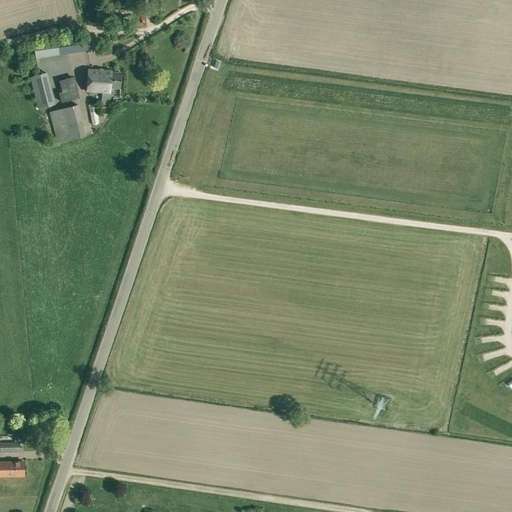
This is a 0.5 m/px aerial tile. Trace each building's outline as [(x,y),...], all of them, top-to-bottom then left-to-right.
[(85,35),(33,42),(35,59),(88,51),(85,35)] [(87,70),(86,92),(110,93),(110,88),(120,89),(120,72),(110,72),(110,71),(87,70)] [(45,74),(30,78),(36,101),(41,100),(44,108),(54,105),(48,82),(47,82),(45,74)] [(73,79),(59,83),(62,93),(59,94),(62,103),(79,98),(73,79)] [(77,104),(49,112),(57,144),(86,136),(77,104)] [(20,442),(0,442),(0,444),(0,453),(20,452),(20,442)] [(22,463),(0,463),(0,474),(22,474),(22,463)]
